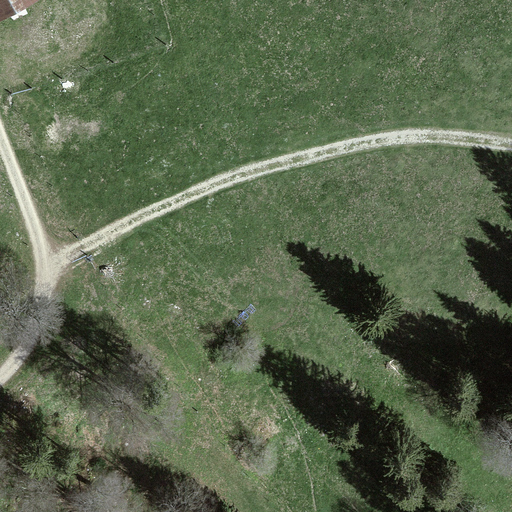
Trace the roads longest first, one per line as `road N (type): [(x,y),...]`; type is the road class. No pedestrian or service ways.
road 1 (track): [(51,261),(246,170),(387,136),(511,143)]
road 2 (track): [(51,261),(0,145)]
